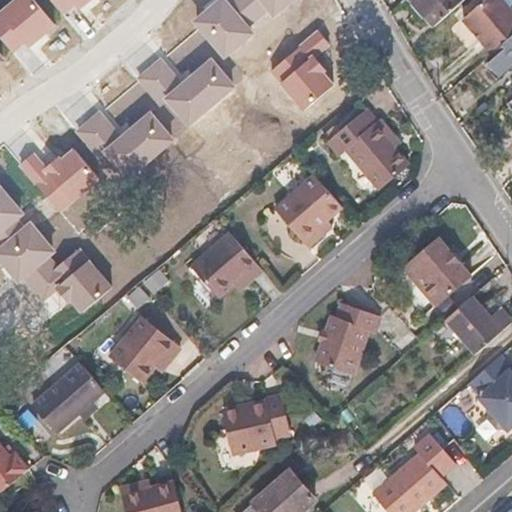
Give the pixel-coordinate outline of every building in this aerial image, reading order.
[(55,27),(33,0),(9,0),(0,8),(0,34),(15,54),(25,44),(29,46),(55,27)] [(91,0),(53,0),(66,15),(76,6),(80,10),(91,0)] [(296,0),(231,0),(230,0),(218,0),(193,20),(225,61),(255,34),(250,26),(268,13),(274,19),(296,0)] [(412,0),(435,26),(463,0),(412,0)] [(491,54),(511,36),(511,10),(503,0),(486,0),(463,20),(491,54)] [(333,45),(319,29),(272,70),(304,114),(336,86),(328,74),(329,69),(320,56),(333,45)] [(511,36),(491,54),(494,58),(488,63),(500,77),(511,66),(511,36)] [(238,87),(213,58),(181,85),(164,100),(167,103),(190,128),(238,87)] [(160,109),(167,103),(164,100),(181,85),(161,59),(136,80),(160,109)] [(103,152),(122,136),(98,110),(74,129),(97,158),(103,152)] [(388,144),(395,138),(381,121),(379,123),(369,111),(330,144),(341,156),(349,150),(383,190),(409,168),(396,152),(388,144)] [(128,182),(178,143),(152,113),(122,136),(103,152),(128,182)] [(388,144),(396,152),(402,146),(395,138),(388,144)] [(35,154),(21,166),(58,214),(103,183),(75,147),(64,156),(60,154),(45,163),(35,154)] [(330,221),(345,209),(318,176),(278,209),(310,249),(326,236),(320,229),(330,221)] [(27,217),(1,184),(0,184),(0,262),(20,284),(26,279),(53,260),(61,254),(32,221),(26,225),(21,219),(27,217)] [(320,229),(326,236),(336,228),(330,221),(320,229)] [(252,280),(263,271),(231,233),(194,263),(220,294),(235,282),(246,273),(252,280)] [(454,268),(459,264),(437,239),(432,243),(454,268)] [(454,268),(432,243),(403,268),(437,307),(471,277),(459,264),(454,268)] [(59,265),(53,260),(26,279),(44,301),(59,290),(83,315),(113,286),(82,245),(59,265)] [(246,273),(235,282),(240,289),(252,280),(246,273)] [(476,355),(502,331),(472,297),(446,320),(476,355)] [(331,332),(328,342),(322,363),(359,374),(373,329),(379,330),(383,316),(345,304),(341,318),(336,316),(331,332)] [(166,353),(172,357),(182,346),(144,315),(112,354),(143,380),(156,365),(166,353)] [(166,353),(156,365),(162,369),(172,357),(166,353)] [(511,363),(503,354),(472,381),(482,393),(480,395),(492,409),(490,417),(499,427),(509,427),(510,429),(511,426),(511,363)] [(58,428),(80,409),(103,388),(80,362),(35,402),(58,428)] [(103,388),(80,409),(85,415),(109,394),(103,388)] [(238,413),(220,417),(228,455),(272,445),(271,438),(287,434),(278,395),(262,399),(262,401),(237,407),(238,413)] [(218,411),(220,417),(238,413),(237,407),(218,411)] [(442,477),(457,464),(431,433),(415,447),(420,453),(374,493),(389,511),(414,511),(448,483),(442,477)] [(6,455),(0,447),(0,488),(28,465),(14,448),(6,455)] [(243,511),(301,511),(316,500),(292,471),(243,511)] [(119,486),(121,495),(152,488),(150,479),(119,486)] [(152,488),(121,495),(125,511),(180,511),(174,483),(152,488)]
